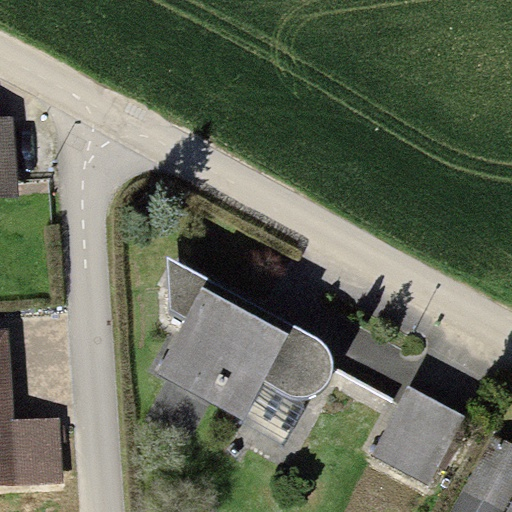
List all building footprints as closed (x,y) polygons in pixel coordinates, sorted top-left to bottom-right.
[(312,355),(155,271),(154,326),(168,337),(183,308),(266,350),(250,381),(287,401),(298,405),(304,404),(313,401),(318,391),(320,379),(317,367),(312,355)] [(266,350),(183,308),(168,337),(143,387),(226,429),(250,381),(266,350)] [(453,433),(396,404),(367,462),(423,490),(453,433)] [(0,493),(48,492),(45,433),(0,434),(0,493)] [(497,511),(511,484),(511,448),(492,437),(451,511),(497,511)]
